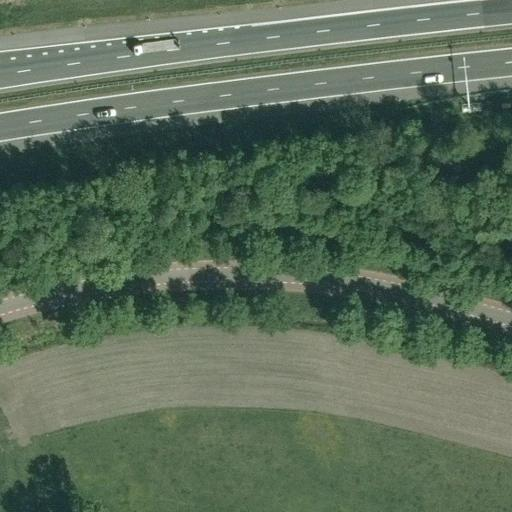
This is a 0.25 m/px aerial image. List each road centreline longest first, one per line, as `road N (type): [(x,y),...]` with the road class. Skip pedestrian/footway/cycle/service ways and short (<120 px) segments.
road 1 (tertiary): [(0,310),(114,285),(251,277),(386,290),(511,323)]
road 2 (motorway): [(511,9),(0,75)]
road 3 (motorway): [(0,128),(511,62)]
